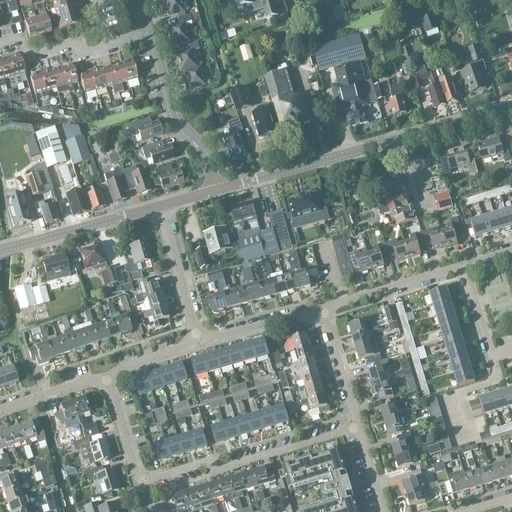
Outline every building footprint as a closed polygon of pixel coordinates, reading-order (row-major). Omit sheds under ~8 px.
[(51,0),(54,9),(72,4),(70,0),(51,0)] [(190,15),(189,11),(184,12),(180,0),(163,0),(168,17),(181,13),(182,17),(190,15)] [(234,0),(238,9),(252,5),(254,13),(264,10),(267,20),(278,17),(273,0),(269,0),(266,1),(266,0),(234,0)] [(54,9),(57,19),(71,15),(70,12),(74,11),(72,4),(54,9)] [(35,18),(39,32),(43,31),(44,35),(51,33),(48,22),(46,15),(35,18)] [(57,19),(58,23),(60,30),(78,25),(75,18),(72,19),(71,15),(57,19)] [(190,15),(182,17),(177,19),(179,25),(168,28),(173,47),(189,42),(184,24),(192,22),(190,15)] [(438,29),(434,16),(421,20),(425,34),(438,29)] [(25,21),(30,39),(37,37),(36,33),(39,32),(35,18),(25,21)] [(360,33),(364,50),(375,47),(371,30),(360,33)] [(370,102),(374,101),(370,83),(365,84),(360,62),(367,60),(360,36),(313,49),(320,72),(335,68),(339,85),(332,87),(338,112),(345,110),(346,113),(350,128),(367,123),(363,107),(371,105),(370,102)] [(199,50),(197,43),(187,46),(189,51),(192,50),(192,52),(199,50)] [(243,62),(253,59),(248,44),(239,47),(243,62)] [(478,47),(469,50),(474,64),(483,61),(478,47)] [(197,68),(192,52),(192,50),(189,51),(176,54),(181,72),(184,72),(197,68)] [(16,56),(14,55),(9,57),(17,85),(22,84),(20,76),(25,74),(20,57),(16,58),(16,56)] [(0,62),(0,66),(4,80),(9,79),(12,87),(17,85),(9,57),(3,58),(2,60),(3,62),(0,62)] [(126,64),(122,65),(127,83),(138,80),(132,60),(131,59),(126,61),(126,62),(126,64)] [(73,65),(62,69),(68,91),(69,93),(74,92),(72,85),(78,83),(73,65)] [(112,68),(119,93),(124,91),(122,84),(127,83),(122,65),(112,68)] [(184,72),(185,78),(182,78),(185,87),(188,86),(189,90),(205,86),(200,67),(197,68),(184,72)] [(478,67),(461,73),(466,87),(469,87),(471,95),(486,90),(478,67)] [(106,89),(111,87),(113,94),(119,93),(112,68),(101,71),(106,89)] [(418,75),(412,77),(417,90),(423,88),(421,81),(430,78),(433,88),(428,90),(434,109),(445,105),(434,70),(428,72),(427,68),(424,70),(424,69),(420,70),(420,71),(417,72),(418,75)] [(62,69),(51,72),(56,89),(58,95),(68,91),(62,69)] [(436,71),(447,104),(458,101),(451,79),(445,81),(441,69),(436,71)] [(45,70),(40,72),(47,97),(48,100),(53,98),(51,91),(56,89),(51,72),(47,73),(47,71),(45,70)] [(97,70),(95,70),(90,71),(96,92),(106,89),(101,71),(97,72),(97,70)] [(89,71),(84,73),(83,74),(84,76),(80,77),(85,95),(96,92),(90,71),(89,71)] [(34,76),(30,78),(35,95),(42,93),(43,98),(47,97),(40,72),(35,73),(34,75),(34,76)] [(287,72),(265,78),(281,130),(311,121),(303,94),(294,97),(287,72)] [(393,100),(390,101),(394,116),(406,113),(399,85),(390,87),(393,100)] [(232,93),(237,112),(252,108),(246,89),(232,93)] [(132,100),(134,106),(144,103),(142,97),(132,100)] [(261,111),(263,115),(254,117),(260,138),(261,138),(264,139),(268,138),(269,135),(276,133),(270,112),(269,109),(261,111)] [(159,126),(158,122),(152,124),(150,119),(128,126),(132,138),(140,135),(142,142),(162,135),(161,131),(163,131),(161,126),(159,126)] [(228,151),(228,152),(229,151),(231,160),(236,158),(236,160),(238,160),(242,159),(243,157),(242,156),(247,154),(239,132),(243,131),(239,120),(228,123),(232,134),(224,137),(226,145),(226,146),(227,146),(228,151)] [(57,134),(38,141),(47,169),(66,163),(57,134)] [(33,136),(24,139),(31,158),(39,155),(33,136)] [(66,143),(73,166),(90,160),(83,137),(66,143)] [(511,162),(508,150),(503,151),(499,138),(491,141),(492,143),(479,146),(483,161),(503,156),(505,164),(511,162)] [(164,148),(162,142),(141,149),(145,161),(151,159),(154,165),(174,158),(173,155),(175,154),(173,149),(171,149),(170,146),(164,148)] [(447,158),(440,160),(445,176),(451,174),(450,171),(467,166),(470,177),(478,174),(474,160),(469,162),(465,148),(446,153),(447,158)] [(54,191),(45,164),(34,167),(35,171),(25,175),(27,183),(32,198),(54,191)] [(155,185),(161,183),(163,190),(184,183),(179,170),(173,172),(171,166),(151,173),(155,185)] [(135,167),(124,171),(123,171),(130,191),(136,189),(138,196),(151,191),(144,171),(137,173),(135,167)] [(123,169),(104,175),(114,204),(117,203),(118,204),(123,202),(123,201),(126,200),(124,193),(130,191),(123,171),(124,171),(123,169)] [(394,227),(417,220),(415,212),(412,213),(410,207),(411,207),(404,184),(394,187),(394,186),(383,189),(386,200),(377,203),(377,205),(377,206),(379,212),(380,212),(380,214),(390,211),(391,213),(396,212),(397,218),(392,219),(394,227)] [(511,189),(511,186),(499,189),(501,196),(511,192),(511,189)] [(92,188),(85,191),(92,211),(98,209),(99,210),(103,209),(103,208),(104,207),(99,191),(94,193),(92,188)] [(499,189),(488,193),(490,199),(501,196),(499,189)] [(81,191),(66,196),(73,217),(87,212),(88,212),(81,191)] [(488,193),(476,196),(478,203),(490,199),(488,193)] [(12,210),(8,211),(11,222),(12,222),(13,227),(13,228),(31,223),(31,222),(23,194),(9,198),(10,202),(9,203),(10,205),(12,210)] [(292,214),(286,215),(288,222),(294,220),(296,228),(327,219),(325,211),(321,212),(316,194),(306,197),(305,196),(299,198),(288,201),(292,214)] [(449,195),(435,199),(438,213),(452,209),(449,195)] [(478,203),(476,196),(465,200),(467,206),(478,203)] [(43,203),(35,206),(39,218),(42,217),(45,226),(58,221),(56,215),(61,214),(58,205),(53,206),(45,209),(43,203)] [(251,203),(245,205),(245,206),(231,210),(232,213),(228,214),(230,224),(231,224),(235,243),(235,242),(243,240),(240,227),(242,226),(241,222),(248,221),(248,223),(257,220),(256,217),(253,204),(251,204),(251,203)] [(269,216),(274,232),(280,254),(292,250),(282,212),(269,216)] [(506,212),(495,216),(499,232),(511,228),(506,212)] [(495,216),(483,219),(488,235),(499,232),(495,216)] [(464,220),(468,230),(473,229),(470,219),(464,220)] [(488,235),(483,219),(471,223),(476,239),(488,235)] [(456,238),(462,236),(458,221),(446,225),(448,230),(441,232),(446,248),(450,247),(451,248),(458,246),(456,238)] [(434,252),(446,248),(441,232),(434,234),(433,229),(421,233),(426,247),(432,245),(434,252)] [(206,236),(211,255),(231,250),(226,230),(206,236)] [(265,257),(280,254),(274,232),(259,236),(265,257)] [(404,243),(409,259),(421,256),(419,249),(426,247),(421,233),(409,236),(411,241),(404,243)] [(343,235),(332,238),(333,243),(345,240),(343,235)] [(265,257),(259,236),(247,239),(243,240),(235,243),(241,264),(265,257)] [(345,240),(333,243),(333,244),(335,249),(346,246),(345,240)] [(398,263),(409,259),(404,243),(398,245),(396,240),(384,244),(389,258),(396,256),(398,263)] [(127,263),(128,266),(130,275),(137,273),(135,265),(150,261),(145,243),(129,247),(133,261),(127,263)] [(373,270),(384,267),(382,260),(389,258),(384,244),(373,247),(374,252),(368,254),(373,270)] [(94,272),(106,268),(99,246),(81,252),(86,270),(93,267),(94,272)] [(346,246),(335,249),(336,255),(348,252),(346,246)] [(196,253),(201,270),(210,267),(205,250),(196,253)] [(296,251),(289,253),(291,258),(299,290),(311,287),(311,286),(314,285),(315,283),(314,278),(312,277),(309,278),(307,272),(302,273),(296,251)] [(356,258),(361,274),(373,270),(368,254),(361,256),(359,251),(355,253),(356,258)] [(348,252),(336,255),(338,261),(349,258),(348,252)] [(56,260),(43,263),(47,278),(48,283),(70,277),(69,272),(64,256),(56,258),(56,260)] [(290,276),(284,278),(288,293),(299,290),(291,258),(288,258),(291,270),(288,271),(290,276)] [(349,258),(338,261),(339,267),(351,263),(349,258)] [(351,263),(339,267),(341,272),(352,269),(351,263)] [(111,295),(121,292),(120,287),(131,283),(129,275),(130,275),(128,266),(115,270),(119,283),(111,285),(110,284),(108,285),(111,295)] [(119,283),(115,270),(114,268),(106,270),(110,284),(111,285),(119,283)] [(251,269),(242,271),(243,277),(248,276),(249,282),(247,283),(249,287),(253,302),(264,299),(260,284),(255,286),(251,269)] [(352,269),(341,272),(342,278),(354,275),(352,269)] [(265,283),(260,284),(264,299),(276,296),(271,276),(273,276),(272,270),(266,271),(268,277),(264,278),(265,283)] [(222,271),(208,276),(210,282),(219,280),(224,278),(222,271)] [(273,276),(271,276),(276,296),(288,293),(284,278),(282,273),(273,276)] [(224,278),(219,280),(222,290),(224,289),(229,309),(234,307),(235,309),(237,310),(240,309),(242,307),(241,306),(237,291),(231,292),(230,287),(226,288),(224,278)] [(159,285),(159,284),(152,286),(150,280),(142,282),(145,294),(141,295),(142,300),(147,299),(147,300),(162,295),(161,292),(163,291),(164,290),(162,285),(161,284),(159,285)] [(21,310),(22,310),(35,306),(49,303),(46,289),(45,287),(38,288),(37,284),(15,290),(21,310)] [(249,287),(237,291),(241,306),(253,302),(249,287)] [(218,296),(207,299),(209,306),(210,305),(211,309),(211,311),(212,312),(213,313),(215,314),(217,314),(218,314),(225,312),(225,310),(229,309),(224,289),(222,290),(217,291),(218,296)] [(434,307),(450,302),(447,290),(430,295),(434,307)] [(166,307),(162,295),(147,300),(150,311),(166,307)] [(125,296),(119,298),(123,310),(129,308),(125,296)] [(437,318),(454,313),(450,302),(434,307),(437,318)] [(406,315),(402,303),(396,305),(399,317),(406,315)] [(150,311),(154,323),(155,328),(162,326),(161,321),(169,319),(166,307),(150,311)] [(384,309),(388,324),(396,322),(391,307),(384,309)] [(133,315),(138,327),(143,325),(139,313),(133,315)] [(440,330),(457,325),(454,313),(437,318),(440,330)] [(119,314),(113,316),(115,321),(120,336),(125,334),(126,335),(127,336),(131,335),(131,333),(131,332),(132,332),(126,317),(121,319),(119,314)] [(406,315),(399,317),(403,328),(410,326),(406,315)] [(93,323),(91,324),(92,328),(97,343),(109,340),(104,325),(97,327),(95,321),(93,322),(93,323)] [(115,321),(104,325),(109,340),(120,336),(115,321)] [(364,321),(349,326),(352,337),(368,333),(379,330),(377,324),(366,328),(364,321)] [(88,323),(79,326),(81,332),(86,347),(97,343),(92,328),(91,324),(88,325),(88,323)] [(444,341),(460,336),(457,325),(440,330),(444,341)] [(70,331),(68,332),(69,336),(74,351),(86,347),(81,332),(79,326),(70,330),(70,331)] [(403,328),(406,340),(413,338),(410,326),(403,328)] [(65,338),(58,340),(63,355),(74,351),(69,336),(68,332),(66,332),(65,331),(63,332),(65,338)] [(35,349),(29,352),(31,358),(35,357),(38,367),(49,363),(48,360),(52,359),(47,344),(45,340),(48,339),(46,332),(41,334),(43,340),(41,341),(42,346),(35,348),(35,349)] [(368,333),(352,337),(356,349),(372,344),(368,333)] [(306,335),(291,339),(295,351),(310,347),(306,335)] [(447,353),(464,348),(460,336),(444,341),(447,353)] [(413,338),(406,340),(410,351),(416,349),(413,338)] [(58,340),(47,344),(52,359),(63,355),(58,340)] [(265,340),(252,344),(257,360),(269,356),(265,340)] [(372,344),(356,349),(359,361),(367,358),(369,365),(375,363),(375,364),(382,362),(377,346),(376,343),(372,344)] [(252,344),(240,347),(245,363),(257,360),(252,344)] [(240,347),(228,351),(233,367),(245,363),(240,347)] [(271,349),(274,358),(280,356),(277,347),(271,349)] [(310,347),(295,351),(298,363),(313,359),(310,347)] [(451,364),(467,359),(464,348),(447,353),(451,364)] [(416,349),(410,351),(413,363),(420,361),(416,349)] [(228,351),(216,354),(220,370),(233,367),(228,351)] [(216,354),(204,358),(208,374),(220,370),(216,354)] [(280,356),(274,358),(276,365),(282,363),(280,356)] [(204,358),(191,362),(196,377),(208,374),(204,358)] [(298,363),(293,365),(295,371),(300,369),(302,375),(317,371),(313,359),(298,363)] [(454,376),(471,371),(467,359),(451,364),(454,376)] [(368,374),(367,375),(368,379),(370,380),(371,379),(372,384),(393,378),(394,381),(399,379),(398,374),(392,375),(392,372),(386,374),(385,368),(389,367),(387,360),(382,362),(375,364),(377,370),(369,373),(368,374)] [(420,361),(413,363),(417,374),(423,372),(420,361)] [(182,364),(170,368),(176,384),(188,380),(182,364)] [(170,368),(158,372),(164,388),(176,384),(170,368)] [(12,369),(1,372),(6,387),(17,383),(12,369)] [(411,370),(398,374),(399,379),(405,378),(406,380),(413,378),(411,370)] [(278,373),(280,381),(287,380),(284,371),(278,373)] [(302,375),(295,377),(297,383),(303,381),(305,387),(320,383),(317,371),(302,375)] [(458,387),(474,382),(471,371),(454,376),(458,387)] [(158,372),(146,377),(151,392),(164,388),(158,372)] [(423,372),(417,374),(420,386),(427,384),(423,372)] [(270,376),(262,379),(263,385),(272,382),(277,381),(275,375),(270,376)] [(146,377),(134,381),(139,396),(141,396),(151,392),(146,377)] [(373,389),(372,391),(373,395),(375,396),(376,395),(376,396),(378,395),(379,400),(393,396),(390,385),(395,383),(394,381),(393,378),(372,384),(374,389),(373,389)] [(262,379),(254,381),(255,387),(263,385),(262,379)] [(287,380),(280,381),(283,389),(289,388),(287,380)] [(305,387),(298,390),(299,394),(307,392),(309,399),(324,395),(320,383),(305,387)] [(246,384),(238,386),(240,392),(248,389),(246,384)] [(427,384),(420,386),(423,397),(430,395),(427,384)] [(273,385),(265,388),(266,393),(274,391),(273,385)] [(238,386),(230,388),(232,394),(240,392),(238,386)] [(265,388),(256,390),(258,396),(266,393),(265,388)] [(511,390),(503,393),(508,409),(511,407),(511,390)] [(222,391),(214,393),(216,399),(224,397),(222,391)] [(249,392),(240,395),(242,401),(250,398),(249,392)] [(214,393),(206,395),(208,402),(216,399),(214,393)] [(503,393),(492,396),(497,413),(503,411),(504,415),(509,414),(508,409),(503,393)] [(240,395),(232,397),(234,403),(242,401),(240,395)] [(294,404),(288,406),(290,414),(296,412),(295,408),(307,405),(309,412),(318,410),(319,415),(329,413),(330,411),(327,399),(325,400),(324,395),(309,399),(294,404)] [(292,396),(285,398),(288,406),(294,404),(292,396)] [(482,405),(483,411),(485,416),(497,413),(492,396),(480,400),(482,405)] [(85,398),(72,402),(77,417),(78,417),(81,424),(83,433),(85,439),(97,435),(94,426),(88,428),(87,426),(83,415),(89,413),(85,398)] [(436,398),(425,401),(427,406),(429,412),(439,408),(438,403),(436,398)] [(225,400),(217,402),(219,408),(227,406),(225,400)] [(387,407),(380,409),(384,421),(404,415),(405,417),(406,417),(411,416),(409,411),(403,413),(402,410),(398,411),(394,400),(386,402),(387,407)] [(482,405),(480,400),(469,403),(471,409),(482,405)] [(56,414),(54,416),(60,423),(64,422),(66,429),(80,425),(77,417),(72,402),(71,403),(70,401),(66,402),(66,404),(60,406),(62,412),(56,414)] [(188,401),(180,403),(182,409),(190,407),(188,401)] [(217,402),(209,404),(211,410),(219,408),(217,402)] [(180,403),(172,406),(174,412),(182,409),(180,403)] [(483,411),(482,405),(471,409),(472,414),(483,411)] [(267,412),(260,414),(265,430),(277,426),(272,410),(271,406),(265,408),(267,412)] [(284,407),(272,410),(277,426),(289,423),(284,407)] [(164,408),(158,410),(160,418),(166,416),(166,414),(164,408)] [(439,408),(429,412),(430,417),(441,413),(439,408)] [(158,410),(152,411),(152,414),(154,419),(160,418),(158,410)] [(191,410),(183,412),(185,418),(193,416),(191,410)] [(474,419),(485,416),(483,411),(472,414),(474,419)] [(183,412),(175,415),(177,421),(185,418),(183,412)] [(430,417),(432,422),(442,419),(441,413),(430,417)] [(152,414),(145,416),(148,427),(156,425),(154,419),(152,414)] [(260,414),(248,418),(253,434),(265,430),(260,414)] [(404,415),(384,421),(388,433),(390,432),(391,437),(404,433),(403,428),(409,426),(406,417),(405,417),(404,415)] [(166,416),(160,418),(163,426),(169,424),(167,417),(166,416)] [(160,418),(154,419),(156,425),(156,428),(163,426),(160,418)] [(248,418),(236,421),(240,437),(253,434),(248,418)] [(432,422),(433,425),(433,427),(444,424),(442,419),(432,422)] [(236,421),(223,425),(228,441),(240,437),(236,421)] [(25,425),(19,427),(25,443),(26,446),(23,448),(25,454),(28,453),(30,452),(29,446),(31,446),(30,441),(36,439),(37,443),(45,440),(41,428),(33,430),(31,423),(30,423),(29,422),(25,423),(25,425)] [(511,423),(501,427),(503,433),(511,430),(511,423)] [(444,424),(433,427),(435,432),(445,429),(444,424)] [(223,425),(211,429),(216,445),(228,441),(223,425)] [(19,427),(8,431),(13,446),(25,443),(19,427)] [(503,433),(501,427),(490,430),(492,437),(503,433)] [(435,432),(437,437),(447,434),(445,429),(435,432)] [(8,431),(0,433),(0,445),(2,450),(13,446),(8,431)] [(203,431),(191,435),(196,451),(208,447),(203,431)] [(60,447),(84,439),(82,433),(68,438),(68,436),(57,439),(60,447)] [(399,444),(392,446),(395,458),(415,452),(416,454),(422,452),(420,448),(415,449),(410,433),(397,437),(399,444)] [(492,438),(490,433),(479,436),(481,441),(492,438)] [(437,437),(438,443),(449,439),(447,434),(437,437)] [(191,435),(178,439),(183,455),(196,451),(191,435)] [(494,444),(506,441),(505,436),(493,439),(494,444)] [(161,444),(154,446),(158,462),(171,458),(166,442),(165,438),(160,440),(161,444)] [(88,439),(73,444),(75,450),(90,446),(90,445),(88,439)] [(166,442),(171,458),(183,455),(178,439),(166,442)] [(438,443),(439,444),(439,446),(440,448),(450,444),(449,439),(438,443)] [(90,445),(90,446),(95,464),(110,459),(104,441),(90,445)] [(440,448),(441,453),(452,450),(450,444),(440,448)] [(469,444),(457,447),(458,451),(462,450),(463,453),(471,451),(469,447),(469,444)] [(439,446),(428,450),(430,456),(441,453),(440,448),(439,446)] [(443,457),(458,452),(456,448),(452,450),(441,453),(443,457)] [(282,467),(289,491),(332,478),(334,486),(326,488),(325,489),(324,489),(324,490),(323,490),(323,491),(322,492),(322,493),(322,494),(322,495),(323,496),(324,497),(325,498),(326,498),(327,499),(328,499),(329,498),(337,496),(339,504),(312,511),(358,511),(339,449),(334,451),(334,454),(330,455),(330,452),(323,454),(324,457),(319,458),(319,456),(303,460),(304,463),(298,465),(297,462),(282,467)] [(415,452),(395,458),(399,470),(414,465),(412,459),(417,457),(416,454),(415,452)] [(505,456),(498,458),(501,465),(505,480),(511,477),(511,461),(507,463),(505,456)] [(7,473),(5,468),(10,467),(8,461),(3,463),(0,463),(0,475),(7,473)] [(44,462),(34,466),(37,474),(40,473),(47,471),(44,462)] [(493,483),(505,480),(501,465),(489,469),(493,483)] [(258,487),(259,491),(257,492),(259,499),(264,497),(262,491),(264,491),(263,486),(270,484),(272,488),(277,487),(276,482),(273,474),(267,475),(265,468),(264,468),(264,467),(263,467),(259,468),(258,469),(259,470),(253,472),(253,473),(258,488),(258,487)] [(102,468),(86,473),(89,483),(97,480),(102,496),(119,491),(117,482),(115,482),(113,478),(115,477),(113,471),(104,473),(102,468)] [(77,475),(75,469),(65,472),(66,478),(77,475)] [(481,487),(493,483),(489,469),(477,472),(481,487)] [(411,481),(403,483),(407,495),(426,489),(427,491),(433,489),(432,485),(426,486),(423,477),(421,470),(409,474),(411,481)] [(47,471),(40,473),(43,481),(49,479),(47,471)] [(453,492),(453,494),(457,493),(458,494),(469,490),(465,476),(464,471),(448,476),(450,482),(453,492)] [(246,491),(258,488),(253,473),(253,472),(242,475),(246,491)] [(275,474),(286,511),(292,511),(280,472),(275,474)] [(469,490),(481,487),(477,472),(465,476),(469,490)] [(240,473),(236,475),(234,476),(235,477),(230,479),(235,494),(236,498),(234,499),(236,506),(241,504),(239,498),(243,496),(242,492),(246,491),(242,475),(241,474),(240,473)] [(20,475),(15,477),(0,482),(0,483),(3,494),(19,489),(24,487),(23,482),(20,475)] [(399,477),(387,477),(387,487),(399,487),(399,477)] [(49,479),(43,481),(45,489),(46,488),(52,487),(49,479)] [(235,494),(230,479),(218,482),(219,483),(223,498),(225,503),(232,501),(231,500),(234,499),(236,498),(235,494)] [(213,506),(211,507),(212,511),(214,511),(218,511),(216,505),(218,504),(217,500),(223,498),(218,482),(207,486),(207,487),(213,506)] [(438,483),(432,485),(433,489),(439,488),(442,497),(448,495),(448,493),(445,483),(438,485),(438,483)] [(200,504),(207,502),(208,507),(211,507),(213,506),(207,487),(207,486),(195,489),(200,504)] [(3,494),(7,505),(23,500),(26,499),(25,494),(21,495),(19,489),(3,494)] [(192,511),(192,510),(193,510),(192,507),(200,504),(195,489),(184,493),(189,511),(192,511)] [(426,489),(407,495),(410,507),(425,502),(423,495),(426,494),(427,492),(427,491),(426,489)] [(189,511),(184,493),(179,494),(179,493),(178,493),(172,494),(171,497),(173,502),(174,503),(176,510),(171,511),(170,511),(189,511)] [(51,494),(44,496),(47,505),(54,503),(51,494)] [(28,498),(23,500),(7,505),(9,511),(25,511),(32,510),(28,498)] [(54,503),(47,505),(49,511),(51,511),(56,510),(54,503)] [(83,507),(84,511),(115,511),(115,510),(117,510),(115,503),(99,508),(97,503),(83,507)]
